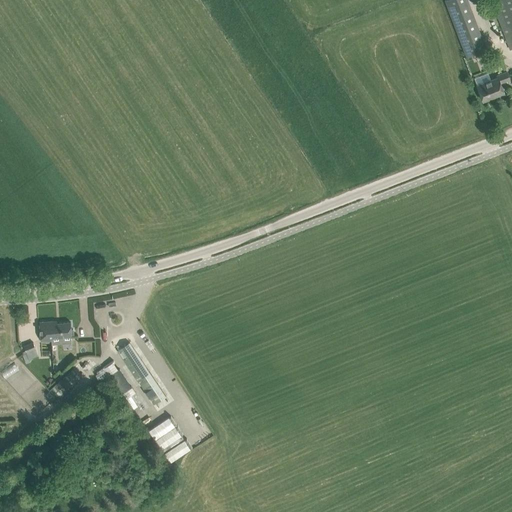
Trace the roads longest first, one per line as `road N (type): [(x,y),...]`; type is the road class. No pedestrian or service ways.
road 1 (unclassified): [(0,290),(148,268),(511,134)]
road 2 (track): [(146,280),(70,402),(0,458)]
